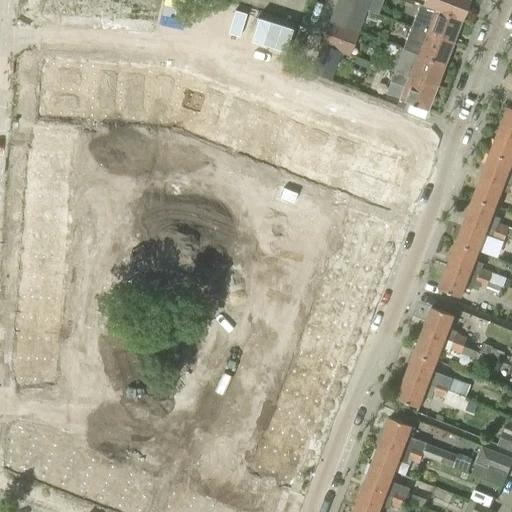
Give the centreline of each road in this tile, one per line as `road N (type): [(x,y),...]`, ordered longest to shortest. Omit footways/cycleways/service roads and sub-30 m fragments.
road 1 (unknown): [(158,0),(126,329),(137,346),(193,360),(149,511)]
road 2 (residential): [(311,511),(439,191),(504,0)]
